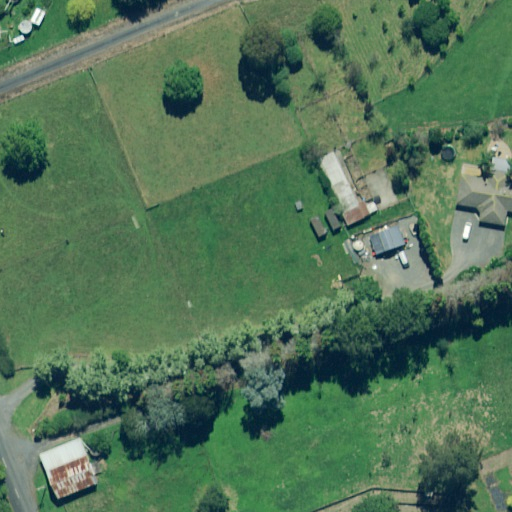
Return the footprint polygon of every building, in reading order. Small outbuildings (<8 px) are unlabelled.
[(46,13),(38,9),(32,22),(40,26),(46,13)] [(360,207),(334,154),(320,161),(347,214),(344,215),(349,226),(378,211),(373,200),(360,207)] [(511,175),(511,161),(493,159),(490,179),(462,175),(457,205),(482,209),(480,222),(506,226),(509,212),(511,212),(511,184),(511,175)] [(406,245),(398,226),(370,236),(377,255),(406,245)] [(361,287),(359,278),(342,282),(344,291),(361,287)] [(29,425),(25,411),(12,415),(18,436),(26,434),(24,426),(29,425)] [(99,484),(81,440),(42,455),(59,500),(99,484)]
